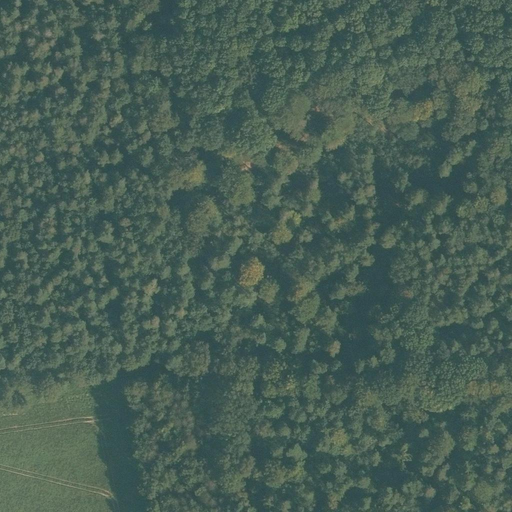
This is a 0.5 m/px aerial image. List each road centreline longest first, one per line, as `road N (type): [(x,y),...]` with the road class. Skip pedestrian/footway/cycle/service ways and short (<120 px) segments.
road 1 (track): [(412,373),(217,373),(207,366),(146,0)]
road 2 (track): [(0,390),(194,361),(207,366)]
